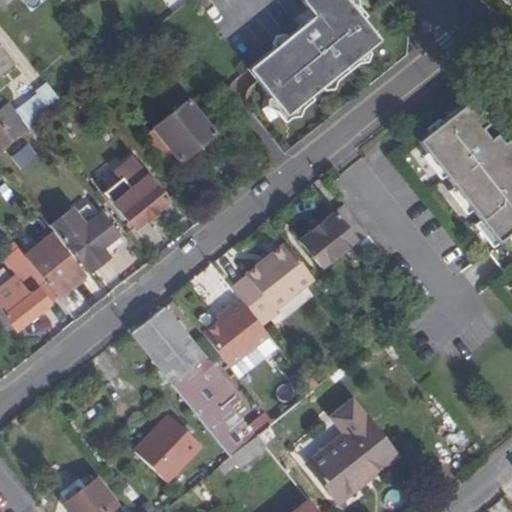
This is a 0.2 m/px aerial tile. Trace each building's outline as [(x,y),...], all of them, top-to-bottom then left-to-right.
[(285,115),(380,40),(347,0),(301,0),(313,15),(308,20),(312,25),(304,32),(299,27),(247,68),(285,115)] [(304,32),(312,25),(308,20),(299,27),(304,32)] [(0,45),(0,71),(13,61),(0,45)] [(36,121),(61,101),(51,89),(17,116),(27,128),(36,121)] [(180,161),(214,134),(187,100),(153,128),(141,139),(167,172),(180,161)] [(511,143),(508,138),(503,142),(504,143),(497,149),(489,139),(481,129),(487,124),(469,101),(418,141),(437,164),(442,160),(449,169),(444,173),(498,242),(511,230),(511,143)] [(27,128),(17,116),(7,102),(0,107),(0,126),(11,141),(27,128)] [(34,136),(42,129),(36,121),(27,128),(34,136)] [(0,149),(11,141),(0,126),(0,149)] [(503,142),(508,138),(501,130),(489,139),(497,149),(504,143),(503,142)] [(134,229),(168,201),(131,157),(113,173),(122,183),(106,196),(134,229)] [(449,169),(442,160),(437,164),(444,173),(449,169)] [(117,235),(99,213),(96,216),(86,204),(75,213),(71,208),(49,225),(63,244),(65,242),(88,271),(107,256),(101,247),(117,235)] [(376,244),(343,204),(298,240),(319,266),(341,248),(353,263),(376,244)] [(83,276),(50,235),(24,256),(44,282),(45,281),(57,297),(83,276)] [(274,309),(312,278),(284,243),(266,258),(269,261),(248,279),(246,277),(231,289),(239,299),(260,325),(276,312),(274,309)] [(16,331),(50,304),(37,287),(44,282),(24,256),(18,250),(4,261),(29,294),(3,315),(16,331)] [(248,279),(269,261),(266,258),(245,275),(246,277),(248,279)] [(0,284),(12,277),(4,265),(0,267),(0,284)] [(229,366),(268,335),(260,325),(239,299),(224,310),(227,313),(217,321),(202,333),(229,366)] [(222,398),(233,389),(206,356),(204,357),(163,306),(130,333),(223,448),(229,456),(230,455),(253,437),(222,398)] [(217,321),(227,313),(224,310),(215,318),(217,321)] [(238,378),(277,347),(268,335),(229,366),(238,378)] [(306,370),(302,365),(296,370),(300,374),(306,370)] [(318,385),(306,370),(300,374),(312,390),(318,385)] [(312,390),(300,374),(290,382),(303,397),(312,390)] [(338,502),(395,455),(351,401),(331,417),(345,433),(307,464),(338,502)] [(165,481),(199,445),(169,415),(134,452),(165,481)] [(240,467),(265,447),(255,435),(253,437),(230,455),(237,463),(240,467)] [(217,466),(229,456),(223,448),(207,461),(214,469),(217,466)] [(223,474),(237,463),(230,455),(229,456),(217,466),(223,474)] [(108,511),(115,506),(94,479),(84,487),(78,479),(59,494),(65,502),(64,503),(70,511),(108,511)] [(316,511),(297,487),(280,500),(288,511),(316,511)] [(140,511),(153,511),(146,503),(138,509),(140,511)]
